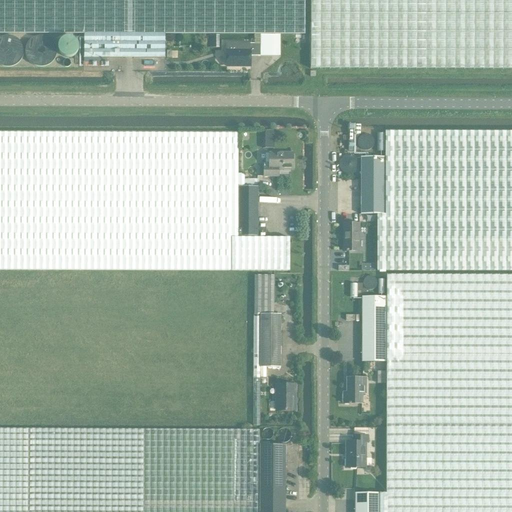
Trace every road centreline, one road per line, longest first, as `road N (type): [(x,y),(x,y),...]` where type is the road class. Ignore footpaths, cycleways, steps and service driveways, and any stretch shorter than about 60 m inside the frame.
road 1 (unclassified): [(324,511),(326,103)]
road 2 (unclassified): [(326,103),(0,103)]
road 3 (unclassified): [(326,103),(511,103)]
